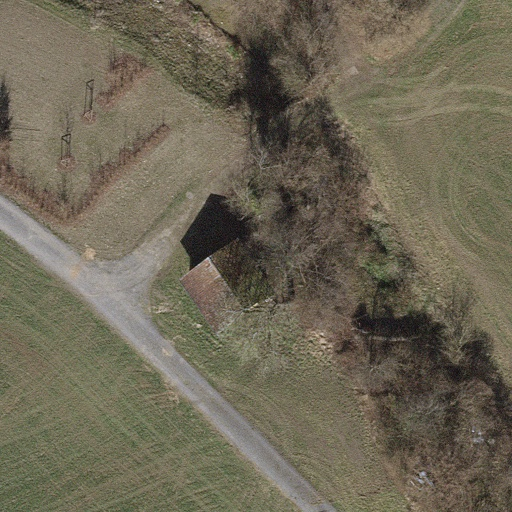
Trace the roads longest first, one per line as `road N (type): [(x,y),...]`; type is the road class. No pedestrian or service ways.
road 1 (track): [(0,229),(64,271),(307,511)]
road 2 (track): [(107,312),(214,214)]
